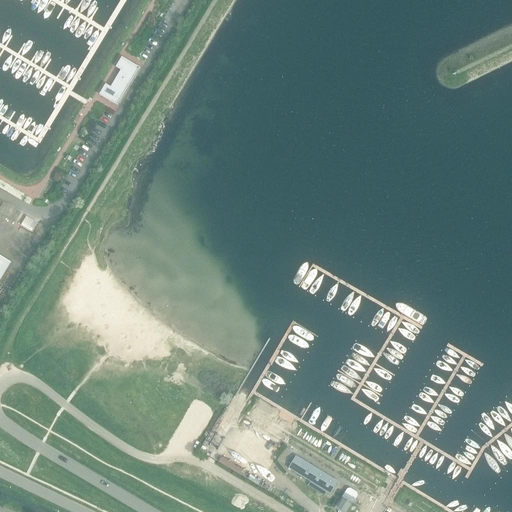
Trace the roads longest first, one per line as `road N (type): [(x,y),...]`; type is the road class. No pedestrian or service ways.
road 1 (residential): [(289,511),(206,463),(132,452),(35,378),(16,376),(0,392)]
road 2 (residential): [(151,511),(0,417)]
